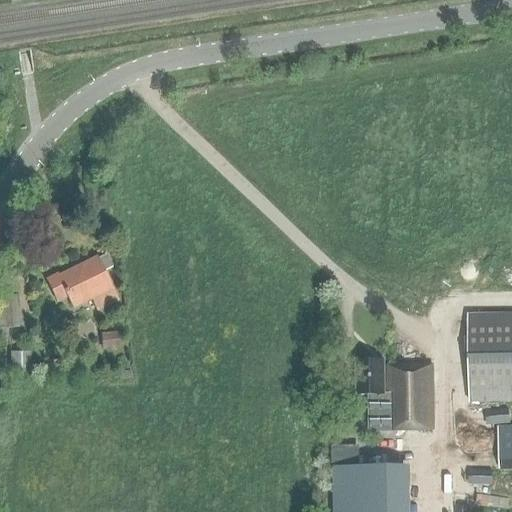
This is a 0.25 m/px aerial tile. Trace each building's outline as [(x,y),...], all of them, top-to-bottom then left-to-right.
[(66,297),(72,309),(91,299),(96,311),(116,301),(102,272),(111,267),(105,255),(96,259),(95,258),(57,277),(56,275),(46,280),(56,302),(66,297)] [(0,329),(18,328),(15,296),(0,297),(0,329)] [(511,314),(468,315),(469,403),(511,402),(511,314)] [(107,347),(117,346),(116,334),(106,335),(107,347)] [(9,353),(10,379),(31,378),(31,352),(9,353)] [(383,361),(356,361),(356,396),(369,396),(369,431),(432,431),(431,366),(387,367),(387,395),(383,395),(383,361)] [(511,426),(497,427),(498,462),(511,461),(511,426)] [(332,469),(358,469),(358,447),(332,448),(332,469)] [(333,511),(395,511),(395,468),(332,469),(333,511)]
